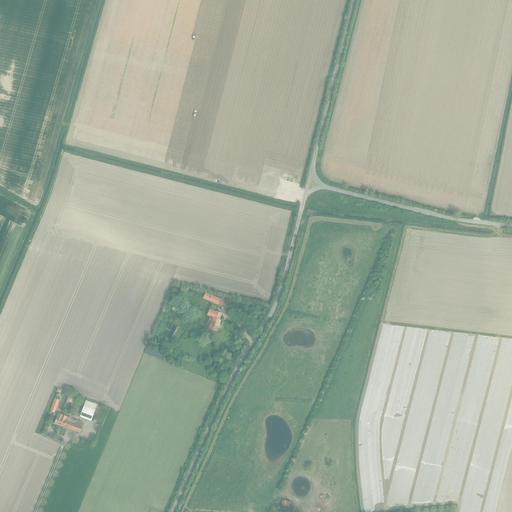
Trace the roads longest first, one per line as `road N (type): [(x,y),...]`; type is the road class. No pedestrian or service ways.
road 1 (unclassified): [(171,511),(221,395),(265,326),(305,192)]
road 2 (unclassified): [(511,227),(323,186)]
road 3 (unclassified): [(312,169),(354,0)]
